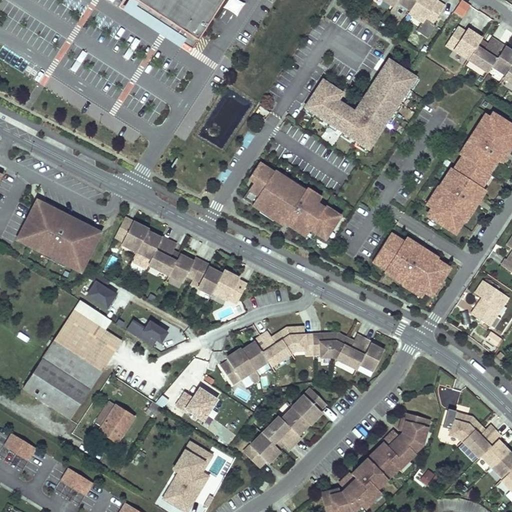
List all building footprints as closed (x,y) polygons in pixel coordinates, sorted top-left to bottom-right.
[(47,0),(44,6),(48,8),(53,0),(47,0)] [(132,0),(128,6),(192,48),(223,0),(132,0)] [(227,0),(223,7),(237,15),(244,2),(240,0),(227,0)] [(398,0),(398,1),(411,9),(417,0),(398,0)] [(417,0),(411,9),(409,12),(416,17),(418,14),(425,19),(426,19),(434,24),(445,6),(435,0),(417,0)] [(465,32),(458,27),(446,45),(454,50),(456,48),(463,53),(462,55),(469,59),(479,44),(481,40),(477,38),(475,39),(473,38),(475,34),(468,29),(465,32)] [(140,41),(135,38),(124,56),(128,59),(140,41)] [(485,48),(479,44),(469,59),(488,72),(492,66),(497,59),(490,55),(498,43),(491,38),(487,44),(485,48)] [(511,63),(511,51),(498,43),(490,55),(497,59),(492,66),(505,74),(511,63)] [(87,54),(82,51),(70,69),(75,72),(87,54)] [(420,75),(390,56),(355,108),(341,99),(346,92),(323,78),(303,107),(371,150),(389,121),(391,122),(414,88),(412,87),(420,75)] [(511,63),(505,74),(503,77),(511,82),(511,63)] [(511,82),(503,77),(499,84),(511,91),(511,82)] [(495,112),(492,116),(500,121),(501,120),(503,117),(495,112)] [(472,146),(464,159),(489,175),(497,162),(501,164),(509,152),(505,149),(508,144),(509,145),(511,140),(511,127),(501,120),(500,121),(492,116),(491,116),(484,127),(479,125),(467,143),(472,146)] [(472,146),(467,143),(459,156),(462,158),(464,159),(472,146)] [(464,159),(462,158),(453,171),(455,172),(464,159)] [(455,172),(448,184),(444,190),(439,187),(429,203),(426,207),(433,211),(429,217),(438,222),(454,233),(462,222),(466,216),(469,217),(482,197),(477,194),(481,188),(489,175),(464,159),(455,172)] [(274,170),(260,161),(247,180),(253,184),(248,191),(257,197),(252,205),(305,238),(310,231),(327,241),(343,214),(327,205),(330,200),(309,185),(308,187),(276,167),(274,170)] [(448,184),(443,181),(439,187),(444,190),(448,184)] [(486,191),(481,188),(477,194),(482,197),(486,191)] [(38,201),(36,206),(50,213),(52,208),(38,201)] [(50,213),(36,206),(22,233),(36,240),(33,244),(46,251),(47,248),(54,251),(53,254),(52,255),(80,270),(98,235),(84,228),(86,225),(52,208),(50,213)] [(142,226),(125,217),(115,236),(125,240),(124,241),(132,245),(131,248),(138,251),(148,231),(143,229),(142,231),(140,230),(142,226)] [(438,222),(429,217),(426,221),(435,226),(438,222)] [(86,225),(84,228),(98,235),(99,232),(86,225)] [(161,238),(148,231),(138,251),(151,258),(155,251),(162,254),(169,240),(162,237),(161,238)] [(36,240),(22,233),(20,237),(33,244),(36,240)] [(404,242),(391,233),(376,257),(389,265),(386,269),(385,272),(397,279),(399,277),(405,280),(403,283),(402,284),(418,294),(422,288),(426,291),(432,294),(433,293),(437,285),(439,286),(450,269),(437,261),(431,257),(433,254),(413,241),(410,245),(404,242)] [(407,237),(404,242),(410,245),(413,241),(407,237)] [(511,239),(508,246),(511,248),(511,255),(508,260),(507,259),(502,265),(511,272),(511,239)] [(176,244),(169,240),(162,254),(155,251),(151,258),(149,263),(170,274),(178,258),(171,255),(173,251),(176,244)] [(180,254),(178,258),(170,274),(184,281),(187,274),(194,278),(202,261),(195,258),(193,261),(180,254)] [(389,265),(376,257),(373,261),(386,269),(389,265)] [(210,265),(202,261),(194,278),(201,281),(198,287),(212,294),(213,292),(222,274),(209,267),(210,265)] [(223,272),(222,274),(213,292),(220,296),(221,293),(229,297),(228,300),(237,303),(247,284),(238,280),(239,278),(231,274),(229,278),(226,276),(227,274),(223,272)] [(84,294),(107,308),(117,293),(94,278),(84,294)] [(509,297),(484,281),(476,293),(483,298),(485,299),(483,302),(481,301),(472,314),(486,323),(490,317),(496,316),(509,297)] [(439,286),(437,285),(433,293),(437,296),(442,288),(439,286)] [(107,317),(82,300),(75,311),(101,327),(107,317)] [(214,311),(217,320),(232,315),(230,307),(214,311)] [(122,341),(101,327),(75,311),(25,387),(72,418),(122,341)] [(490,317),(486,323),(489,325),(496,316),(490,317)] [(149,318),(144,326),(132,319),(125,329),(155,348),(167,330),(149,318)] [(287,328),(277,335),(279,339),(281,341),(283,340),(291,352),(295,349),(305,349),(305,354),(314,354),(313,334),(305,335),(304,328),(292,329),(292,328),(287,328)] [(268,331),(261,336),(270,349),(263,353),(268,360),(271,365),(291,352),(283,340),(281,341),(279,339),(275,341),(272,338),(268,331)] [(499,338),(491,332),(486,339),(495,344),(499,338)] [(321,334),(313,334),(314,354),(321,353),(321,356),(332,356),(337,358),(343,345),(345,346),(347,343),(349,339),(338,333),(333,334),(333,335),(321,336),(321,334)] [(351,345),(347,343),(345,346),(343,345),(337,358),(358,369),(360,364),(364,356),(357,352),(364,338),(357,335),(354,341),(351,345)] [(255,342),(243,350),(255,369),(268,360),(263,353),(270,349),(261,336),(254,340),(255,342)] [(372,342),(364,338),(357,352),(364,356),(360,364),(374,371),(384,350),(371,344),(372,342)] [(235,353),(227,358),(229,361),(221,366),(233,383),(241,378),(239,376),(247,371),(248,373),(255,369),(243,350),(238,353),(240,355),(237,356),(235,353)] [(206,421),(216,394),(197,387),(194,395),(182,391),(175,409),(206,421)] [(326,403),(311,388),(304,395),(306,397),(300,403),(298,401),(292,407),(293,407),(308,423),(312,419),(310,418),(312,416),(316,419),(322,412),(320,409),(326,403)] [(304,395),(298,401),(300,403),(306,397),(304,395)] [(97,422),(104,427),(113,433),(111,436),(120,441),(136,417),(111,401),(97,422)] [(166,408),(155,401),(150,407),(159,413),(161,410),(164,412),(166,408)] [(293,407),(282,418),(290,427),(298,434),(309,424),(293,407)] [(456,411),(448,409),(443,427),(451,429),(449,434),(459,437),(463,441),(474,430),(475,432),(477,430),(481,427),(472,418),(467,416),(467,418),(455,415),(456,411)] [(340,489),(322,493),(326,511),(352,511),(361,505),(361,506),(368,499),(378,490),(377,489),(398,468),(399,469),(409,459),(416,453),(415,452),(423,444),(429,420),(404,413),(400,430),(403,431),(404,431),(407,434),(404,437),(405,439),(393,451),(384,442),(352,474),(360,483),(348,495),(346,493),(343,496),(341,494),(340,493),(340,489)] [(282,418),(279,416),(263,433),(276,445),(281,440),(284,443),(289,449),(295,443),(284,432),(290,427),(282,418)] [(481,434),(477,430),(475,432),(474,430),(463,441),(479,458),(481,456),(490,448),(484,442),(495,431),(490,426),(484,431),(481,434)] [(104,427),(102,429),(111,436),(113,433),(104,427)] [(290,427),(284,432),(295,443),(301,437),(298,434),(290,427)] [(394,430),(386,439),(391,443),(399,435),(394,430)] [(391,443),(386,439),(383,441),(384,442),(393,451),(405,439),(404,437),(407,434),(404,431),(403,431),(399,435),(391,443)] [(501,437),(495,431),(484,442),(490,448),(481,456),(492,467),(508,451),(497,440),(501,437)] [(36,447),(11,432),(4,445),(29,460),(36,447)] [(276,445),(263,433),(257,439),(259,440),(253,447),(251,445),(244,452),(259,466),(265,460),(268,463),(274,456),(271,453),(273,451),(275,452),(279,449),(276,445)] [(184,511),(189,511),(208,473),(205,472),(214,453),(188,440),(159,499),(184,511)] [(281,440),(276,445),(279,449),(284,443),(281,440)] [(140,462),(142,460),(147,451),(143,448),(136,459),(140,462)] [(154,455),(147,451),(142,460),(148,464),(154,455)] [(511,455),(508,451),(492,467),(503,478),(511,470),(511,469),(511,455)] [(409,459),(399,469),(403,472),(412,463),(409,459)] [(69,467),(61,480),(86,495),(94,482),(69,467)] [(419,480),(426,486),(435,474),(428,469),(419,480)] [(503,478),(501,480),(511,491),(511,469),(511,470),(503,478)] [(351,473),(348,476),(353,480),(345,489),(340,493),(341,494),(343,496),(346,493),(348,495),(360,483),(352,474),(351,473)] [(348,476),(340,484),(345,489),(353,480),(348,476)] [(259,488),(264,491),(269,483),(264,480),(259,488)] [(381,493),(378,490),(368,499),(372,503),(381,493)] [(141,511),(125,502),(119,511),(141,511)]
